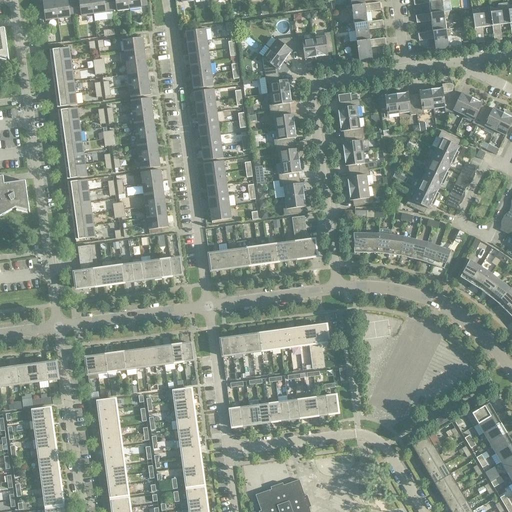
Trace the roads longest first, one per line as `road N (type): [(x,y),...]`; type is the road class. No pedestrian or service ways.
road 1 (residential): [(13,0),(57,326)]
road 2 (residential): [(166,0),(207,305)]
road 3 (residential): [(403,70),(325,82),(311,95),(338,289)]
road 4 (residential): [(423,511),(373,438),(226,453)]
road 5 (tertiary): [(338,289),(435,304),(467,323),(511,373)]
road 6 (residential): [(506,162),(487,158),(454,225),(486,240),(511,181)]
road 7 (residential): [(79,511),(57,326)]
road 8 (tertiary): [(57,326),(207,305)]
road 9 (residential): [(226,453),(207,305)]
road 10 (tertiary): [(207,305),(338,289)]
